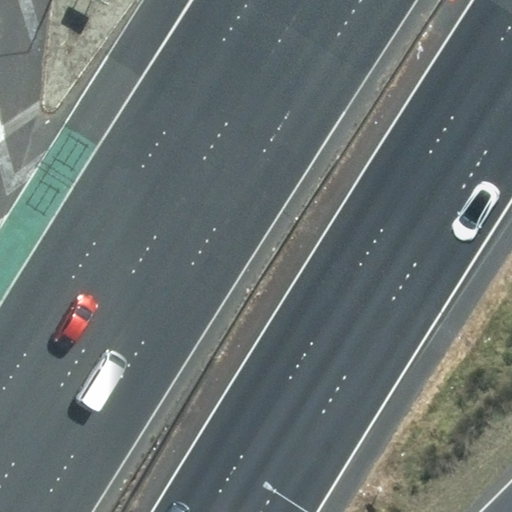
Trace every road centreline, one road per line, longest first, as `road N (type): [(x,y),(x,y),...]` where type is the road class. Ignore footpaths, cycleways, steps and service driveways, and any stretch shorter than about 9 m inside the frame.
road 1 (motorway): [(41,511),(365,0)]
road 2 (motorway): [(511,26),(208,511)]
